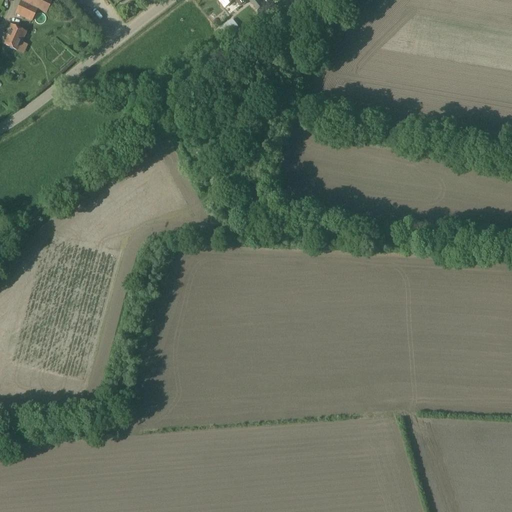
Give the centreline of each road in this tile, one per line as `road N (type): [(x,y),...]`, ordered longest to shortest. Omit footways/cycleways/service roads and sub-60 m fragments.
road 1 (track): [(56,88),(169,99),(236,229)]
road 2 (unclassified): [(0,129),(168,0)]
